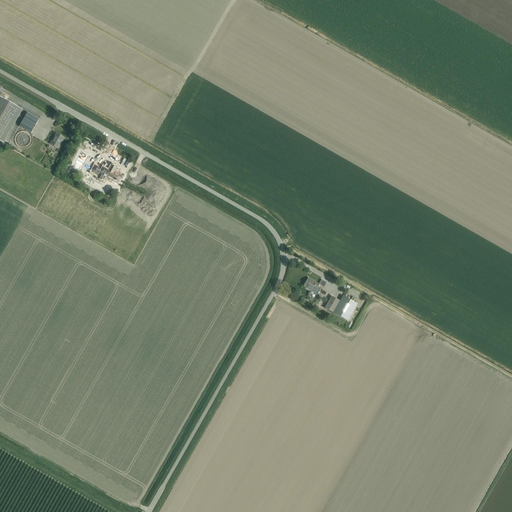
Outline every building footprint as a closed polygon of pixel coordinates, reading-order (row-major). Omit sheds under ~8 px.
[(0,140),(2,142),(21,109),(0,97),(0,140)] [(31,133),(39,119),(27,113),(19,127),(31,133)] [(58,149),(64,138),(56,133),(50,144),(58,149)] [(73,168),(79,171),(81,169),(80,168),(84,160),(78,157),(75,162),(76,163),(73,168)] [(118,173),(118,174),(116,173),(117,170),(111,167),(111,168),(106,166),(105,169),(103,169),(102,170),(95,166),(94,168),(93,167),(92,170),(93,170),(92,172),(99,176),(98,178),(100,179),(104,181),(106,177),(107,176),(113,179),(111,183),(116,186),(122,176),(120,175),(120,174),(118,173)] [(303,286),(311,291),(310,293),(313,295),(313,294),(316,296),(321,288),(319,288),(321,286),(324,288),(327,283),(321,280),(319,285),(308,278),(303,286)] [(333,313),(340,301),(331,296),(324,308),(333,313)] [(357,305),(343,296),(340,301),(333,313),(347,321),(357,305)]
